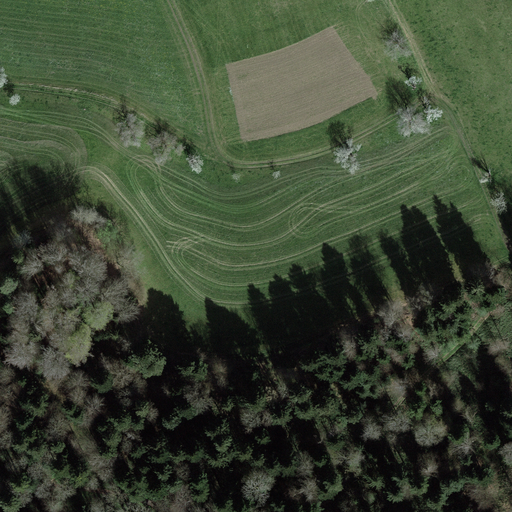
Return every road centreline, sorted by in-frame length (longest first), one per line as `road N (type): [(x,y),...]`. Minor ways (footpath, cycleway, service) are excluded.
road 1 (track): [(168,0),(202,76),(221,158),(250,168),(311,160),(422,104),(443,105),(511,235)]
road 2 (track): [(317,511),(396,407),(464,340),(511,277)]
road 3 (track): [(0,401),(49,421),(140,497),(176,511)]
